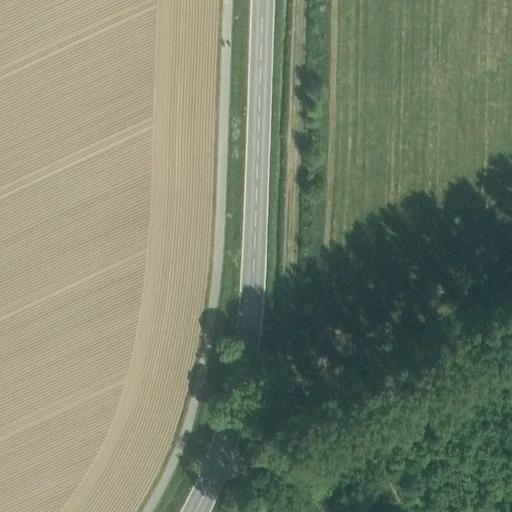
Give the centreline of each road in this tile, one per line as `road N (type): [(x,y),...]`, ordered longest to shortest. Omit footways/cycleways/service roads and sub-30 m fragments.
road 1 (secondary): [(262,0),(248,337),(195,511)]
road 2 (track): [(224,435),(349,435),(511,356)]
